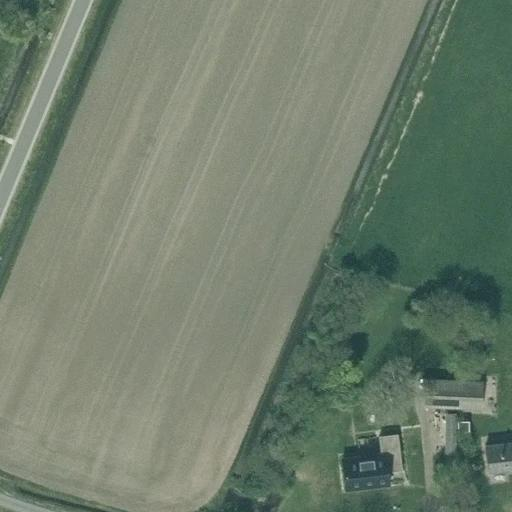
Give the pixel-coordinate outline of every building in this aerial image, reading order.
[(422,406),(459,409),(461,381),(423,378),(422,406)] [(461,381),(459,409),(481,410),(483,382),(461,381)] [(458,431),(469,431),(469,420),(458,421),(458,431)] [(382,456),(343,461),(347,491),(389,485),(388,473),(403,471),(398,435),(379,437),(382,456)] [(511,442),(485,446),(488,472),(511,468),(511,442)]
